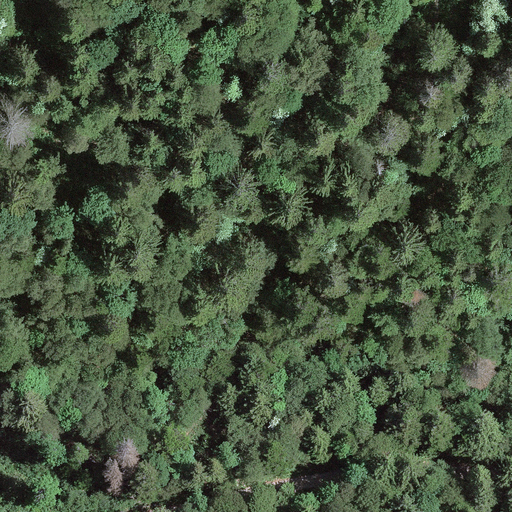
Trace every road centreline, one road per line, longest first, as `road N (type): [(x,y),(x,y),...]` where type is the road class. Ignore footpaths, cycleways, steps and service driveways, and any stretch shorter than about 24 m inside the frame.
road 1 (track): [(245,292),(375,225),(511,140)]
road 2 (track): [(245,292),(248,333),(426,476),(424,511)]
road 3 (track): [(230,511),(426,476),(511,470)]
